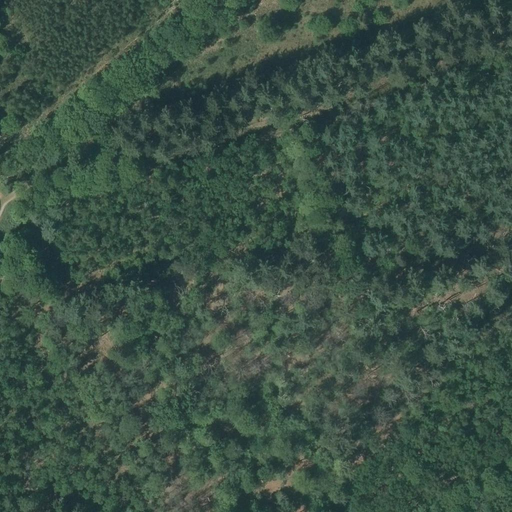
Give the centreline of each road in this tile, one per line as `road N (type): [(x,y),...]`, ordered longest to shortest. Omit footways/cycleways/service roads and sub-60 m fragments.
road 1 (track): [(0,196),(511,26)]
road 2 (track): [(0,183),(210,11)]
